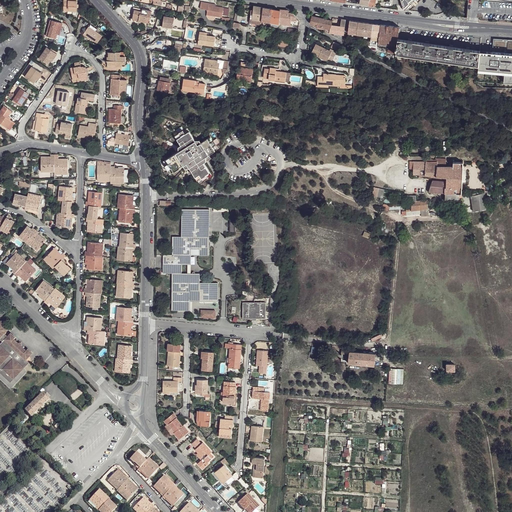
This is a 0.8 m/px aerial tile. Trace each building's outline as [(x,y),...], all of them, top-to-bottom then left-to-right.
[(63,0),(63,11),(77,12),(77,6),(77,4),(77,0),(63,0)] [(400,0),(404,10),(404,11),(414,0),(400,0)] [(224,8),(216,7),(208,5),(209,3),(201,2),(200,9),(207,10),(207,15),(222,18),(222,17),(224,8)] [(253,15),(252,20),(261,21),(263,8),(254,6),(253,10),(251,10),(251,14),(253,15)] [(263,8),(261,21),(270,22),(272,9),(263,8)] [(134,10),(132,20),(149,23),(152,11),(143,9),(142,11),(134,10)] [(272,9),(270,22),(279,24),(280,10),(280,11),(272,9)] [(279,27),(278,31),(282,31),(282,24),(291,26),(291,19),(297,19),(297,18),(293,13),(289,13),(289,11),(280,10),(279,24),(279,27)] [(250,19),(250,23),(261,25),(261,21),(252,20),(253,15),(251,14),(250,16),(250,19)] [(175,18),(164,16),(163,27),(173,28),(175,18)] [(312,16),(310,23),(313,26),(316,28),(317,27),(330,30),(331,25),(332,21),(312,16)] [(330,30),(329,32),(332,33),(344,35),(345,35),(345,33),(344,33),(345,27),(346,20),(341,19),(340,26),(340,27),(331,25),(330,30)] [(51,20),(46,36),(56,39),(57,35),(55,34),(59,22),(51,20)] [(350,20),(348,33),(371,37),(373,24),(358,22),(350,20)] [(373,24),(371,37),(379,38),(381,24),(373,24)] [(378,41),(378,43),(389,44),(392,26),(381,24),(379,38),(378,41)] [(89,26),(83,35),(87,37),(88,38),(97,44),(103,36),(97,32),(89,26)] [(392,26),(389,44),(397,45),(398,39),(399,27),(392,26)] [(199,34),(198,44),(214,46),(215,37),(207,35),(199,34)] [(397,47),(395,54),(436,60),(439,45),(429,44),(425,43),(411,41),(408,41),(398,39),(397,45),(397,47)] [(486,54),(479,53),(478,66),(478,70),(490,71),(490,73),(499,73),(499,71),(505,71),(505,74),(504,84),(511,84),(511,39),(493,39),(492,52),(492,54),(486,54)] [(316,44),(311,53),(319,57),(319,55),(328,59),(332,61),(336,52),(330,49),(329,51),(316,44)] [(174,45),(173,53),(180,54),(182,47),(174,45)] [(453,47),(449,47),(439,45),(436,60),(478,66),(479,53),(480,51),(469,50),(466,49),(453,47)] [(47,47),(39,58),(48,64),(51,60),(56,53),(47,47)] [(107,57),(107,65),(117,65),(117,67),(122,67),(122,64),(125,64),(125,56),(124,56),(120,56),(120,52),(115,52),(110,52),(109,52),(109,57),(107,57)] [(205,60),(203,71),(208,71),(208,73),(218,75),(219,68),(228,70),(229,62),(218,60),(218,61),(213,60),(212,62),(205,60)] [(238,71),(236,80),(247,82),(247,80),(251,81),(253,70),(246,69),(246,67),(248,68),(248,64),(241,63),(240,71),(238,71)] [(32,66),(25,76),(34,83),(37,79),(38,80),(43,74),(32,66)] [(70,68),(73,79),(77,78),(77,80),(88,78),(85,66),(84,67),(84,66),(81,66),(75,67),(70,68)] [(265,69),(263,78),(269,78),(268,79),(285,82),(286,77),(286,72),(276,71),(276,70),(270,69),(265,69)] [(113,79),(112,95),(119,95),(120,96),(120,93),(124,93),(126,94),(127,80),(120,79),(120,75),(114,74),(113,79)] [(317,81),(317,87),(323,87),(323,85),(328,86),(335,86),(335,82),(345,83),(346,75),(336,75),(336,74),(324,74),(324,77),(323,81),(317,81)] [(183,81),(182,90),(204,93),(205,84),(199,83),(199,86),(195,85),(195,82),(195,81),(191,80),(191,83),(183,81)] [(160,81),(158,90),(168,92),(168,93),(174,94),(176,83),(173,82),(172,86),(169,86),(170,83),(160,81)] [(13,99),(13,100),(21,105),(29,94),(26,92),(21,88),(16,96),(10,92),(8,96),(13,99)] [(59,90),(56,104),(67,106),(69,92),(59,90)] [(77,103),(75,112),(82,113),(84,105),(86,105),(86,99),(94,101),(95,95),(82,92),(81,98),(78,97),(77,103)] [(4,105),(0,111),(0,123),(10,130),(15,123),(8,118),(12,111),(4,105)] [(110,109),(110,123),(115,123),(118,123),(121,123),(121,109),(123,109),(123,105),(114,105),(114,109),(110,109)] [(38,117),(36,130),(40,131),(42,132),(46,132),(49,119),(46,118),(47,115),(37,113),(36,116),(38,117)] [(57,123),(55,133),(59,134),(60,130),(66,131),(65,132),(71,133),(73,124),(61,122),(61,124),(57,123)] [(80,125),(78,136),(87,137),(93,138),(93,134),(94,128),(96,128),(97,125),(89,123),(88,127),(80,125)] [(164,161),(171,173),(184,165),(187,163),(190,168),(198,180),(201,177),(203,180),(204,181),(208,178),(212,175),(204,163),(202,159),(206,157),(215,151),(213,147),(216,145),(216,144),(214,140),(213,141),(210,137),(201,142),(198,145),(195,140),(187,128),(184,130),(179,134),(175,136),(181,145),(183,148),(179,151),(164,161)] [(111,137),(110,145),(115,145),(115,143),(123,145),(128,145),(130,135),(116,133),(115,138),(111,137)] [(41,156),(41,172),(55,171),(55,154),(51,154),(51,156),(51,158),(46,158),(46,156),(41,156)] [(55,171),(55,174),(63,174),(68,174),(68,159),(63,159),(63,160),(58,160),(58,159),(58,158),(58,155),(55,154),(55,171)] [(435,160),(436,162),(437,162),(437,166),(446,166),(446,158),(436,158),(435,160)] [(413,161),(413,175),(425,175),(436,177),(446,177),(447,166),(446,166),(437,166),(437,162),(436,162),(432,162),(413,161)] [(462,193),(463,162),(453,162),(453,166),(447,166),(446,177),(446,181),(446,188),(445,187),(445,193),(460,193),(462,193)] [(97,166),(97,181),(111,181),(111,166),(111,164),(107,164),(107,165),(107,166),(107,167),(103,167),(102,166),(97,166)] [(111,181),(111,183),(124,183),(124,182),(124,170),(124,168),(119,168),(119,169),(115,169),(115,168),(115,166),(111,166),(111,181)] [(433,180),(429,192),(445,193),(445,187),(446,188),(446,181),(433,180)] [(60,186),(58,200),(59,200),(63,200),(72,201),(73,201),(74,198),(72,197),(73,193),(73,187),(60,186)] [(486,199),(487,202),(490,200),(491,201),(495,199),(497,202),(504,198),(503,190),(495,195),(493,196),(486,199)] [(86,201),(86,205),(87,205),(99,206),(101,206),(102,193),(89,191),(88,197),(90,197),(89,201),(88,201),(86,201)] [(391,192),(384,191),(383,197),(390,200),(391,195),(391,192)] [(15,193),(13,203),(18,204),(26,205),(28,196),(15,193)] [(26,205),(25,210),(29,211),(29,209),(29,207),(34,208),(33,210),(38,211),(41,196),(29,193),(28,193),(28,196),(26,205)] [(471,196),(473,211),(488,208),(487,202),(486,199),(485,193),(471,196)] [(119,194),(118,207),(120,208),(135,209),(135,205),(133,205),(131,205),(132,201),(133,201),(134,196),(119,194)] [(402,211),(402,215),(422,214),(422,216),(428,215),(428,209),(428,199),(416,201),(416,195),(407,195),(407,203),(411,204),(411,207),(407,206),(406,211),(402,211)] [(62,204),(62,213),(72,214),(72,209),(71,209),(72,205),(74,205),(74,201),(73,201),(72,201),(63,200),(59,200),(59,204),(62,204)] [(88,213),(87,218),(97,219),(99,206),(87,205),(87,209),(89,209),(89,213),(88,213)] [(120,208),(119,221),(132,223),(133,217),(131,217),(132,213),(133,213),(135,213),(135,209),(120,208)] [(182,209),(182,237),(209,237),(209,210),(182,209)] [(57,213),(56,226),(71,227),(72,222),(71,222),(71,218),(72,218),(74,218),(74,214),(72,214),(62,213),(58,213),(57,213)] [(7,217),(0,228),(8,233),(15,221),(11,219),(11,220),(10,219),(11,217),(8,215),(7,217)] [(88,226),(87,231),(102,233),(104,220),(97,219),(87,218),(86,221),(88,222),(90,222),(89,227),(88,226)] [(27,226),(19,236),(26,242),(34,232),(36,230),(33,227),(31,229),(30,229),(31,228),(27,226)] [(34,232),(26,242),(30,245),(33,247),(37,250),(46,240),(42,237),(41,238),(37,235),(38,233),(39,232),(36,230),(34,232)] [(121,232),(119,246),(135,248),(135,244),(133,244),(132,244),(132,239),(134,239),(134,234),(121,232)] [(163,255),(163,273),(172,273),(182,273),(182,264),(188,264),(191,264),(191,248),(191,246),(200,246),(199,249),(199,255),(209,256),(209,237),(182,237),(172,237),(172,255),(163,255)] [(85,251),(85,255),(86,255),(102,257),(103,243),(88,242),(88,247),(89,247),(89,252),(87,251),(85,251)] [(118,246),(117,260),(132,261),(133,256),(131,256),(132,251),(133,252),(135,252),(135,248),(119,246),(118,246)] [(55,247),(44,259),(53,268),(55,267),(63,258),(66,256),(63,253),(62,254),(61,255),(57,252),(58,251),(55,247)] [(10,259),(6,263),(10,267),(11,265),(14,268),(13,270),(12,271),(15,274),(26,261),(16,252),(12,256),(10,259)] [(87,264),(87,269),(102,270),(103,257),(102,257),(86,255),(86,259),(88,259),(89,259),(89,264),(87,264)] [(63,258),(55,267),(64,276),(72,268),(68,265),(67,266),(64,263),(66,261),(63,258)] [(26,261),(15,274),(17,276),(18,275),(19,274),(23,277),(22,278),(26,281),(36,270),(26,261)] [(118,270),(117,283),(134,285),(134,281),(132,281),(131,281),(131,276),(133,276),(133,271),(118,270)] [(172,273),(172,310),(177,310),(177,308),(185,308),(185,310),(190,310),(190,301),(190,292),(200,292),(200,301),(218,301),(218,296),(215,296),(215,288),(218,288),(218,283),(199,283),(200,273),(191,273),(188,273),(182,273),(172,273)] [(85,288),(84,292),(86,292),(101,294),(102,294),(103,280),(88,279),(87,284),(88,284),(88,288),(87,288),(85,288)] [(44,280),(35,291),(39,294),(40,293),(44,296),(42,298),(45,301),(54,289),(44,280)] [(117,283),(116,296),(131,298),(132,293),(131,293),(131,288),(133,288),(134,288),(135,285),(134,285),(117,283)] [(45,301),(44,302),(47,304),(49,302),(50,301),(53,304),(52,305),(56,308),(66,296),(55,288),(54,289),(45,301)] [(87,300),(86,306),(100,307),(101,294),(86,292),(85,296),(87,296),(88,296),(88,301),(87,300)] [(190,292),(190,301),(200,301),(200,292),(190,292)] [(243,302),(243,318),(252,319),(252,316),(256,316),(256,319),(266,319),(266,303),(243,302)] [(117,307),(116,320),(119,320),(133,322),(133,318),(131,318),(130,318),(131,313),(132,313),(132,308),(117,307)] [(208,320),(214,314),(218,314),(209,309),(208,308),(202,314),(199,314),(208,320)] [(84,326),(84,329),(88,330),(101,331),(102,318),(87,316),(86,321),(88,322),(88,326),(84,326)] [(119,320),(117,334),(132,336),(133,331),(133,330),(131,330),(132,325),(133,325),(134,322),(133,322),(119,320)] [(0,339),(2,341),(0,343),(0,368),(1,370),(2,369),(6,373),(6,374),(7,375),(8,375),(13,379),(23,368),(21,366),(26,361),(25,360),(30,354),(30,351),(27,348),(25,350),(13,339),(15,337),(12,334),(8,335),(7,336),(4,333),(5,332),(4,325),(0,321),(0,339)] [(89,338),(88,343),(104,345),(105,331),(101,331),(88,330),(87,333),(89,334),(91,334),(90,338),(89,338)] [(168,351),(168,352),(180,353),(180,352),(181,344),(169,343),(168,351)] [(119,344),(117,358),(132,360),(133,356),(131,356),(130,356),(130,351),(131,351),(132,346),(119,344)] [(241,360),(242,344),(230,344),(230,348),(228,367),(240,368),(240,363),(239,362),(239,360),(241,360)] [(257,350),(257,360),(267,361),(268,351),(257,350)] [(203,358),(202,370),(212,371),(214,352),(205,351),(204,358),(203,358)] [(349,351),(348,363),(374,365),(376,354),(349,351)] [(168,352),(167,366),(169,366),(173,366),(179,367),(179,363),(178,363),(179,356),(180,356),(180,353),(168,352)] [(116,358),(115,371),(130,373),(130,368),(129,368),(129,363),(131,363),(133,363),(133,360),(132,360),(117,358),(116,358)] [(259,369),(259,373),(266,373),(267,361),(257,360),(256,365),(260,365),(262,365),(262,369),(259,369)] [(0,374),(9,383),(13,379),(8,375),(7,375),(6,374),(6,373),(2,369),(1,370),(0,368),(0,374)] [(52,380),(55,383),(61,378),(58,375),(52,380)] [(163,381),(163,391),(170,391),(178,392),(178,381),(182,382),(182,377),(174,377),(174,381),(163,381)] [(197,385),(197,393),(202,393),(208,393),(208,380),(197,379),(197,385)] [(224,381),(223,402),(233,403),(234,395),(235,396),(236,382),(224,381)] [(253,387),(252,396),(269,398),(269,392),(268,392),(268,389),(266,389),(266,388),(253,387)] [(43,393),(25,410),(31,417),(49,399),(43,393)] [(268,411),(269,398),(252,396),(252,398),(261,398),(263,399),(262,410),(268,411)] [(201,420),(201,425),(209,426),(210,411),(199,410),(199,420),(201,420)] [(164,420),(167,425),(166,426),(170,431),(172,429),(180,422),(176,418),(177,417),(174,413),(164,420)] [(220,418),(219,433),(231,434),(232,428),(229,428),(229,424),(232,424),(233,424),(233,420),(226,419),(220,418)] [(170,431),(172,434),(174,432),(179,439),(189,432),(183,425),(182,426),(180,422),(172,429),(170,431)] [(251,433),(250,440),(262,442),(263,427),(254,426),(253,433),(251,433)] [(197,439),(192,443),(196,448),(195,449),(198,452),(199,454),(207,447),(203,442),(201,444),(197,439)] [(207,447),(199,454),(203,458),(201,460),(198,463),(203,469),(208,464),(207,463),(211,458),(208,455),(210,453),(211,452),(207,447)] [(137,452),(130,459),(134,463),(134,462),(137,465),(136,466),(136,467),(138,469),(146,461),(137,452)] [(257,463),(256,477),(263,478),(265,458),(252,457),(252,463),(254,463),(257,463)] [(146,461),(138,469),(138,470),(140,473),(141,472),(149,478),(159,467),(149,458),(146,461)] [(218,468),(214,471),(220,478),(223,482),(222,483),(225,486),(234,479),(232,475),(224,465),(218,469),(218,468)] [(126,476),(119,469),(118,470),(125,477),(126,476)] [(118,470),(108,481),(117,490),(128,479),(129,478),(126,475),(126,476),(125,477),(118,470)] [(211,473),(217,480),(220,478),(214,471),(211,473)] [(164,475),(154,486),(161,493),(160,494),(163,497),(174,485),(174,484),(164,475)] [(128,479),(117,490),(117,491),(127,500),(137,490),(130,483),(131,482),(131,481),(128,479)] [(138,488),(131,482),(130,483),(137,490),(138,488)] [(174,485),(163,497),(162,497),(165,500),(166,499),(174,506),(184,495),(174,485)] [(99,489),(89,500),(97,507),(95,508),(98,511),(99,510),(109,499),(99,489)] [(248,494),(238,503),(245,510),(245,509),(250,505),(254,511),(259,506),(248,494)] [(143,498),(133,509),(136,511),(148,511),(153,507),(154,506),(151,503),(150,504),(143,498)] [(109,499),(99,510),(100,511),(109,511),(110,511),(111,511),(117,507),(109,499)] [(189,502),(180,511),(199,511),(189,502)]
